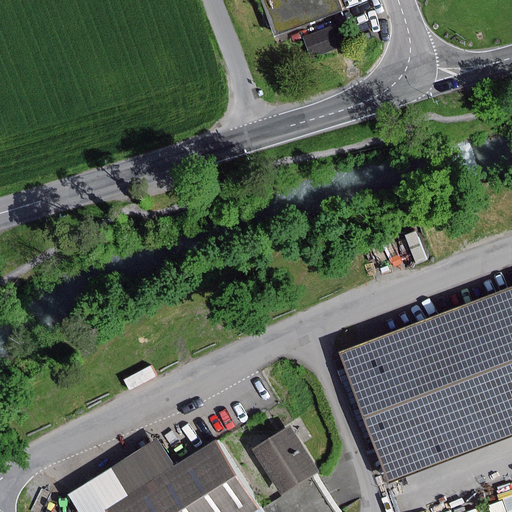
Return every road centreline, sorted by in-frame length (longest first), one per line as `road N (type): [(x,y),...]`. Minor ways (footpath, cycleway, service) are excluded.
road 1 (secondary): [(396,83),(345,109),(0,212)]
road 2 (unclassified): [(307,330),(0,481)]
road 3 (unclassified): [(511,251),(307,330)]
road 4 (unclassified): [(307,330),(375,511)]
